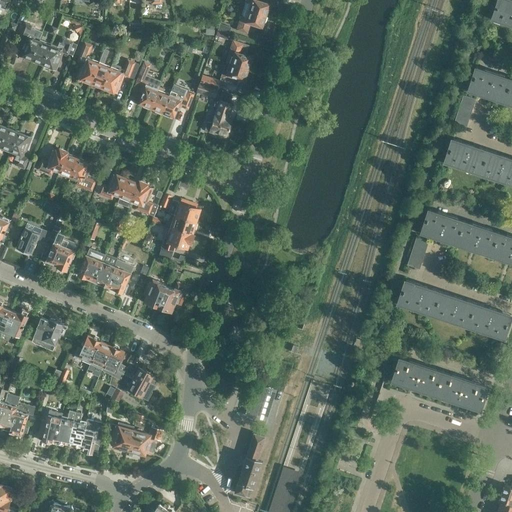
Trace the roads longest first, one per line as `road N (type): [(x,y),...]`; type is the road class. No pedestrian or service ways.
road 1 (residential): [(245,185),(0,86)]
road 2 (residential): [(362,511),(396,405),(496,441)]
road 3 (residential): [(193,358),(0,268)]
road 4 (residential): [(245,185),(306,0)]
road 5 (residential): [(193,358),(245,185)]
road 6 (residential): [(125,497),(106,484),(0,454)]
